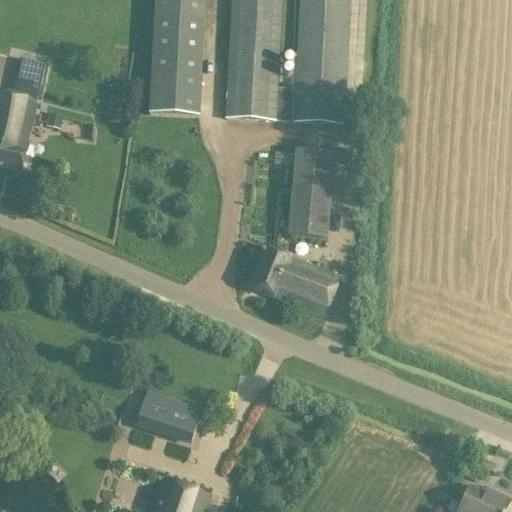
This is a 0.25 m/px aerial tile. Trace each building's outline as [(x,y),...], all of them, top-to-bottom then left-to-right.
[(231,0),(225,122),(343,128),(349,0),(300,0),(296,85),(276,84),(280,0),(231,0)] [(150,75),(148,117),(198,120),(200,78),(150,75)] [(34,104),(4,97),(0,96),(0,171),(19,176),(27,147),(24,146),(34,104)] [(295,154),(286,241),(326,245),(334,158),(295,154)] [(275,301),(323,320),(340,280),(268,251),(251,293),(275,302),(275,301)] [(191,444),(203,413),(148,393),(137,424),(191,444)] [(162,482),(152,511),(204,511),(209,499),(162,482)] [(505,511),(508,508),(470,491),(459,511),(505,511)]
